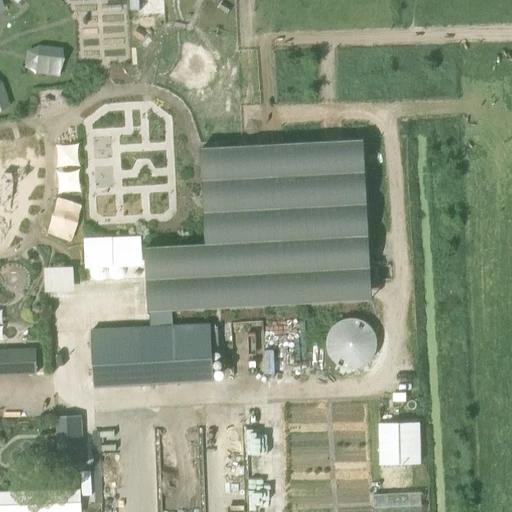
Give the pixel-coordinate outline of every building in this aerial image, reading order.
[(29,45),(26,71),(65,75),(68,49),(29,45)] [(206,236),(146,239),(150,303),(370,292),(362,131),(201,140),(206,236)] [(147,283),(146,253),(89,254),(90,285),(147,283)] [(78,277),(49,278),(50,304),(79,304),(78,277)] [(324,343),(359,372),(386,341),(351,311),(324,343)] [(309,319),(291,319),(291,342),(309,342),(309,319)] [(91,330),(94,387),(213,381),(210,324),(91,330)] [(36,349),(0,350),(0,375),(37,374),(36,349)] [(78,465),(76,416),(56,417),(58,466),(78,465)] [(381,424),(382,464),(420,463),(419,423),(381,424)] [(91,471),(81,472),(82,496),(92,495),(91,471)] [(0,492),(0,511),(81,511),(80,490),(0,492)]
